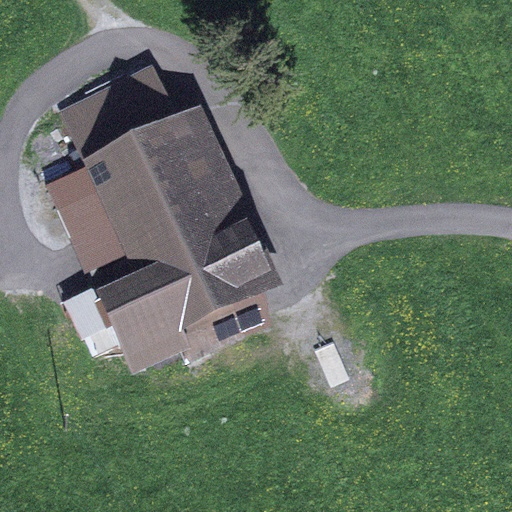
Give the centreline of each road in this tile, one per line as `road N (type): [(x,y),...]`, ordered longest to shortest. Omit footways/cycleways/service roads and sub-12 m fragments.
road 1 (track): [(318,230),(93,0)]
road 2 (track): [(318,230),(447,218),(511,229)]
